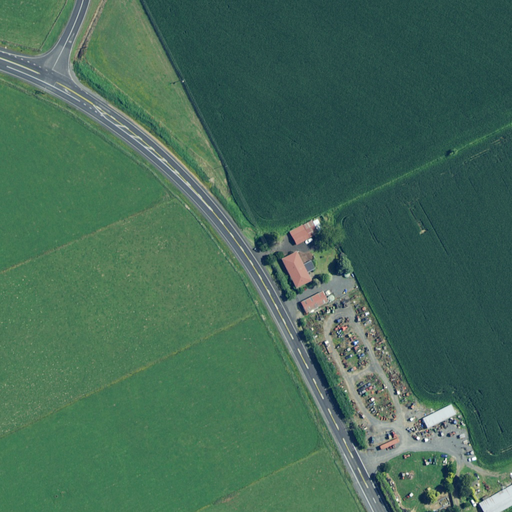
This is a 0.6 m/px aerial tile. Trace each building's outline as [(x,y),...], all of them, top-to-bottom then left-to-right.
[(318,220),(312,223),(311,221),(290,232),(296,245),(318,234),(316,229),(321,226),(318,220)] [(303,265),(297,252),(282,259),(296,288),(311,281),(307,273),(315,269),(311,261),(303,265)] [(328,302),(323,291),(301,302),(306,313),(328,302)] [(456,414),(451,405),(423,418),(427,428),(456,414)] [(511,485),(479,504),(483,511),(501,511),(511,506),(511,485)]
